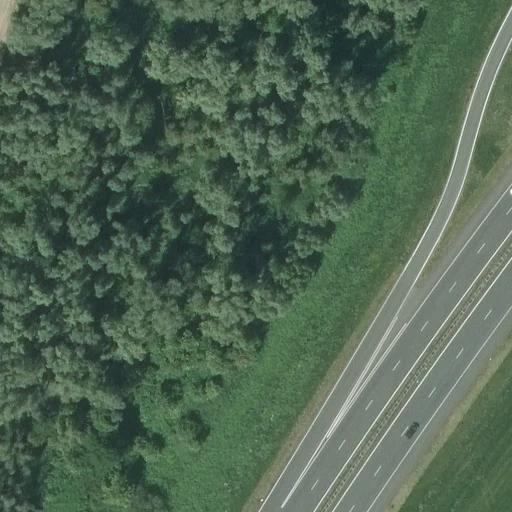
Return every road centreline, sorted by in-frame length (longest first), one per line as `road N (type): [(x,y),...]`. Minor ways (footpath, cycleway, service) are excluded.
road 1 (motorway): [(511,22),(439,221),(319,420),(296,508)]
road 2 (motorway): [(511,206),(296,508)]
road 3 (motorway): [(352,511),(511,284)]
